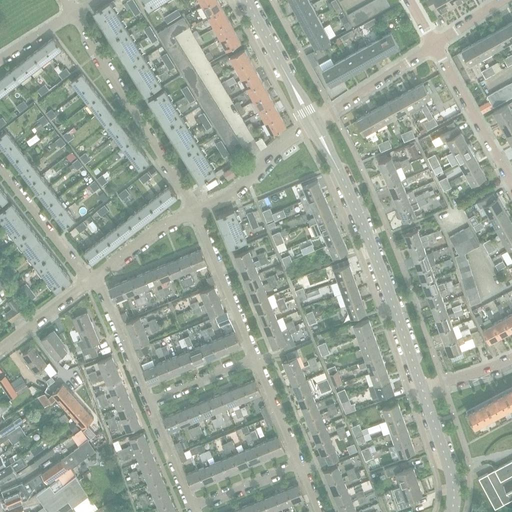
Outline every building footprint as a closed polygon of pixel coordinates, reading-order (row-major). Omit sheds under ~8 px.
[(142,0),(148,10),(162,2),(164,0),(142,0)] [(207,17),(222,9),(217,0),(212,0),(202,6),(207,17)] [(296,12),(311,4),(308,0),(292,0),(290,1),(296,12)] [(375,14),(380,11),(373,0),(368,3),(375,14)] [(373,0),(380,11),(385,8),(380,0),(373,0)] [(380,0),(385,8),(390,5),(386,0),(380,0)] [(441,13),(452,7),(448,0),(426,0),(432,9),(437,6),(441,13)] [(111,40),(126,30),(109,3),(93,13),(111,40)] [(369,17),(375,14),(368,3),(363,6),(369,17)] [(302,24),(317,15),(311,4),(296,12),(302,24)] [(364,20),(369,17),(363,6),(358,9),(364,20)] [(213,28),(228,20),(222,9),(207,17),(213,28)] [(359,23),(364,20),(358,9),(353,12),(359,23)] [(354,26),(359,23),(353,12),(348,15),(354,26)] [(308,35),(323,27),(317,15),(302,24),(308,35)] [(180,26),(185,23),(182,18),(177,21),(180,26)] [(219,39),(234,31),(228,20),(213,28),(219,39)] [(183,31),(180,26),(177,21),(172,24),(178,34),(183,31)] [(185,23),(180,26),(183,31),(189,28),(185,23)] [(174,37),(178,34),(172,24),(167,27),(172,34),(174,37)] [(502,46),(511,40),(511,36),(505,25),(494,31),(502,46)] [(162,30),(167,37),(172,34),(167,27),(162,30)] [(323,27),(308,35),(315,47),(330,38),(323,27)] [(127,67),(143,57),(126,30),(111,40),(127,67)] [(162,40),(167,37),(162,30),(157,33),(162,40)] [(195,38),(200,36),(196,30),(192,33),(195,38)] [(234,31),(219,39),(225,50),(240,42),(234,31)] [(491,52),(502,46),(494,31),(483,37),(491,52)] [(379,38),(387,53),(399,47),(390,32),(379,38)] [(177,42),(174,37),(172,34),(167,37),(162,40),(167,48),(177,42)] [(198,44),(203,41),(200,36),(195,38),(198,44)] [(42,45),(51,56),(62,48),(53,37),(42,45)] [(480,58),(491,52),(483,37),(472,44),(480,58)] [(376,60),(387,53),(379,38),(367,44),(376,60)] [(170,53),(180,47),(177,42),(167,48),(170,53)] [(365,66),(376,60),(367,44),(356,51),(365,66)] [(469,64),(480,58),(472,44),(461,50),(469,64)] [(40,64),(51,56),(42,45),(32,54),(40,64)] [(173,58),(183,52),(180,47),(170,53),(173,58)] [(235,68),(250,60),(244,49),(229,57),(235,68)] [(354,72),(365,66),(356,51),(345,57),(354,72)] [(176,63),(186,57),(183,52),(173,58),(176,63)] [(208,60),(212,58),(209,52),(204,55),(208,60)] [(30,73),(40,64),(32,54),(21,62),(30,73)] [(507,66),(511,62),(508,56),(503,58),(507,66)] [(145,95),(161,85),(143,57),(127,67),(145,95)] [(179,68),(189,62),(186,57),(176,63),(179,68)] [(342,78),(354,72),(345,57),(334,63),(342,78)] [(250,60),(235,68),(241,79),(256,71),(250,60)] [(19,81),(30,73),(21,62),(11,70),(19,81)] [(182,73),(192,67),(189,62),(179,68),(182,73)] [(331,85),(342,78),(334,63),(322,70),(331,85)] [(220,70),(216,64),(212,67),(215,73),(220,70)] [(486,68),(490,75),(495,72),(491,65),(486,68)] [(185,78),(195,72),(192,67),(182,73),(185,78)] [(485,78),(490,75),(486,68),(481,71),(485,78)] [(9,89),(19,81),(11,70),(0,78),(9,89)] [(247,90),(262,82),(256,71),(241,79),(247,90)] [(189,83),(198,77),(195,72),(185,78),(189,83)] [(80,92),(90,84),(81,73),(71,81),(80,92)] [(192,88),(202,82),(198,77),(189,83),(192,88)] [(0,96),(9,89),(0,78),(0,96)] [(195,93),(205,87),(202,82),(192,88),(195,93)] [(253,101),(268,93),(262,82),(247,90),(253,101)] [(411,89),(419,103),(430,97),(422,83),(411,89)] [(41,87),(45,92),(49,89),(44,84),(41,87)] [(88,103),(99,95),(90,84),(80,92),(88,103)] [(508,98),(511,95),(511,92),(507,84),(502,87),(508,98)] [(41,95),(45,92),(41,87),(37,89),(41,95)] [(198,98),(208,92),(205,87),(195,93),(198,98)] [(503,101),(508,98),(502,87),(497,89),(503,101)] [(408,109),(419,103),(411,89),(400,95),(408,109)] [(498,104),(503,101),(497,89),(492,92),(498,104)] [(165,128),(181,118),(164,90),(148,100),(158,116),(165,128)] [(201,103),(211,97),(208,92),(198,98),(201,103)] [(493,107),(498,104),(492,92),(486,95),(493,107)] [(259,111),(274,103),(268,93),(253,101),(259,111)] [(97,114),(107,106),(99,95),(88,103),(97,114)] [(397,115),(408,109),(400,95),(389,101),(397,115)] [(204,108),(214,102),(211,97),(201,103),(204,108)] [(20,103),(24,109),(28,106),(23,100),(20,103)] [(386,121),(397,115),(389,101),(378,107),(386,121)] [(207,113),(217,107),(214,102),(204,108),(207,113)] [(20,111),(24,109),(20,103),(16,106),(20,111)] [(265,122),(280,114),(274,103),(259,111),(265,122)] [(499,123),(511,115),(511,112),(507,103),(493,112),(496,117),(499,123)] [(105,125),(115,117),(107,106),(97,114),(105,125)] [(210,118),(220,112),(217,107),(207,113),(210,118)] [(375,127),(386,121),(378,107),(367,113),(375,127)] [(49,116),(54,112),(51,108),(46,112),(49,116)] [(54,112),(49,116),(52,120),(57,116),(54,112)] [(214,123),(223,117),(220,112),(210,118),(214,123)] [(364,134),(375,127),(367,113),(356,119),(364,134)] [(280,114),(265,122),(271,133),(286,125),(280,114)] [(41,123),(46,118),(44,115),(38,119),(41,123)] [(505,134),(511,129),(511,115),(499,123),(505,134)] [(113,136),(124,127),(115,117),(105,125),(113,136)] [(217,128),(227,122),(223,117),(214,123),(217,128)] [(428,120),(433,127),(437,124),(433,117),(428,120)] [(46,118),(41,123),(44,126),(49,122),(46,118)] [(182,155),(198,145),(181,118),(165,128),(182,155)] [(427,130),(433,127),(428,120),(423,123),(427,130)] [(220,133),(230,127),(227,122),(217,128),(220,133)] [(122,146),(132,138),(124,127),(113,136),(122,146)] [(223,138),(233,132),(230,127),(220,133),(223,138)] [(406,131),(409,139),(414,137),(411,129),(406,131)] [(66,138),(71,134),(68,130),(63,134),(66,138)] [(0,143),(5,150),(15,142),(7,131),(0,136),(0,143)] [(403,141),(409,139),(406,131),(400,134),(403,141)] [(453,151),(467,143),(461,131),(447,139),(453,151)] [(226,143),(236,137),(233,132),(223,138),(226,143)] [(71,134),(66,138),(68,142),(74,137),(71,134)] [(58,144),(63,140),(60,136),(55,141),(58,144)] [(229,148),(239,142),(236,137),(226,143),(229,148)] [(130,157),(141,149),(132,138),(122,146),(130,157)] [(382,141),(386,149),(391,147),(388,139),(382,141)] [(63,140),(58,144),(61,148),(66,144),(63,140)] [(380,151),(386,149),(382,141),(377,144),(380,151)] [(13,161),(24,153),(15,142),(5,150),(13,161)] [(239,142),(229,148),(232,153),(242,147),(239,142)] [(459,161),(473,154),(467,143),(453,151),(459,161)] [(199,182),(215,172),(198,145),(182,155),(199,182)] [(141,149),(130,157),(139,169),(149,160),(141,149)] [(82,160),(88,155),(85,152),(80,156),(82,160)] [(22,172),(32,164),(24,153),(13,161),(22,172)] [(429,163),(437,159),(434,154),(427,158),(429,163)] [(465,172),(479,165),(473,154),(459,161),(465,172)] [(88,155),(82,160),(85,163),(91,159),(88,155)] [(393,162),(390,156),(377,161),(382,174),(395,168),(401,165),(399,161),(398,159),(393,162)] [(74,166),(80,162),(77,158),(72,162),(74,166)] [(437,159),(429,163),(432,168),(439,164),(437,159)] [(80,162),(74,166),(77,170),(83,166),(80,162)] [(30,183),(41,175),(32,164),(22,172),(30,183)] [(479,165),(465,172),(471,184),(486,176),(479,165)] [(228,178),(234,174),(230,168),(224,172),(228,178)] [(395,168),(382,174),(387,185),(400,180),(395,168)] [(99,181),(105,177),(102,173),(96,178),(99,181)] [(143,183),(146,180),(142,174),(138,177),(143,183)] [(39,194),(49,186),(41,175),(30,183),(39,194)] [(105,177),(99,181),(102,185),(108,181),(105,177)] [(441,186),(448,182),(446,177),(438,180),(441,186)] [(91,188),(97,183),(94,180),(88,184),(91,188)] [(308,198),(323,192),(318,180),(302,186),(308,198)] [(392,197),(405,192),(400,180),(387,185),(392,197)] [(448,182),(441,186),(443,191),(451,187),(448,182)] [(97,183),(91,188),(94,192),(100,187),(97,183)] [(158,194),(166,205),(177,196),(169,185),(158,194)] [(47,205),(57,197),(49,186),(39,194),(47,205)] [(430,195),(428,190),(415,196),(412,189),(405,192),(392,197),(397,209),(416,201),(423,198),(430,195)] [(121,199),(125,196),(121,191),(117,194),(121,199)] [(312,210),(328,203),(323,192),(308,198),(312,210)] [(489,216),(503,208),(497,197),(495,198),(493,193),(476,202),(479,207),(483,205),(489,216)] [(155,213),(166,205),(158,194),(147,202),(155,213)] [(55,216),(66,207),(57,197),(47,205),(55,216)] [(402,221),(415,215),(412,209),(418,206),(418,205),(418,206),(416,201),(397,209),(402,221)] [(145,221),(155,213),(147,202),(137,211),(145,221)] [(0,218),(16,239),(31,228),(11,203),(0,211),(0,218)] [(310,224),(317,221),(333,215),(328,203),(312,210),(315,216),(308,219),(310,224)] [(66,207),(55,216),(64,227),(75,219),(66,207)] [(100,215),(104,212),(100,207),(96,210),(100,215)] [(264,216),(272,213),(269,208),(262,211),(264,216)] [(496,227),(510,219),(503,208),(489,216),(496,227)] [(229,247),(247,240),(234,210),(217,217),(229,247)] [(134,229),(145,221),(137,211),(126,219),(134,229)] [(272,213),(264,216),(266,222),(274,218),(272,213)] [(315,236),(322,233),(338,226),(333,215),(317,221),(310,224),(315,236)] [(124,238),(134,229),(126,219),(116,227),(124,238)] [(511,223),(510,219),(496,227),(502,238),(511,232),(511,223)] [(480,221),(473,225),(476,230),(483,226),(480,221)] [(79,232),(83,229),(79,224),(75,227),(79,232)] [(469,238),(474,235),(469,225),(464,228),(469,238)] [(327,244),(343,238),(338,226),(322,233),(327,244)] [(113,246),(124,238),(116,227),(105,235),(113,246)] [(36,265),(50,253),(31,228),(16,239),(36,265)] [(464,241),(469,238),(464,228),(459,231),(464,241)] [(419,235),(417,229),(403,233),(408,246),(427,239),(425,234),(425,233),(419,235)] [(425,234),(427,239),(435,236),(441,234),(440,229),(425,234)] [(274,239),(282,236),(280,231),(272,234),(274,239)] [(459,243),(464,241),(459,231),(454,234),(459,243)] [(508,249),(511,246),(511,232),(502,238),(508,249)] [(454,246),(459,243),(454,234),(449,237),(454,246)] [(103,254),(113,246),(105,235),(95,244),(103,254)] [(474,235),(469,238),(475,247),(480,245),(474,235)] [(282,236),(274,239),(276,245),(284,241),(282,236)] [(343,238),(327,244),(332,256),(348,250),(343,238)] [(469,238),(464,241),(470,250),(475,247),(469,238)] [(485,247),(493,243),(490,238),(483,242),(485,247)] [(412,258),(426,253),(423,245),(428,243),(427,239),(408,246),(412,258)] [(464,241),(459,243),(454,246),(459,254),(465,253),(470,250),(464,241)] [(493,243),(485,247),(488,252),(495,248),(493,243)] [(92,263),(103,254),(95,244),(84,252),(92,263)] [(189,255),(194,268),(207,263),(201,249),(189,255)] [(240,267),(253,262),(248,250),(235,255),(240,267)] [(55,290),(70,279),(50,253),(36,265),(55,290)] [(428,260),(426,253),(412,258),(416,270),(430,265),(435,263),(443,260),(442,256),(428,260)] [(457,261),(467,258),(465,253),(459,254),(455,256),(457,261)] [(284,263),(292,259),(289,254),(282,257),(284,263)] [(183,273),(194,268),(189,255),(178,259),(183,273)] [(6,268),(11,264),(6,257),(1,261),(6,268)] [(458,266),(469,263),(468,258),(467,258),(457,261),(458,266)] [(172,278),(183,273),(178,259),(166,264),(172,278)] [(292,259),(284,263),(286,268),(294,265),(292,259)] [(498,269),(505,265),(502,260),(495,264),(498,269)] [(245,279),(258,273),(253,262),(240,267),(245,279)] [(338,281),(353,275),(349,263),(333,268),(338,281)] [(460,272),(471,268),(469,263),(458,266),(460,272)] [(11,264),(6,268),(11,274),(16,270),(11,264)] [(161,282),(172,278),(166,264),(155,269),(161,282)] [(430,265),(416,270),(421,282),(434,277),(430,265)] [(462,277),(473,274),(471,268),(460,272),(462,277)] [(149,287),(161,282),(155,269),(144,273),(149,287)] [(138,292),(149,287),(144,273),(133,278),(138,292)] [(249,290),(263,285),(258,273),(245,279),(249,290)] [(463,282),(474,279),(473,274),(462,277),(463,282)] [(208,284),(214,282),(211,275),(206,277),(208,284)] [(342,292),(357,287),(353,275),(338,281),(342,292)] [(425,294),(444,287),(443,282),(442,282),(436,284),(434,277),(421,282),(425,294)] [(127,296),(138,292),(133,278),(121,283),(127,296)] [(474,279),(463,282),(465,288),(476,284),(474,279)] [(26,293),(31,289),(26,283),(21,287),(26,293)] [(115,301),(127,296),(121,283),(109,288),(115,301)] [(476,284),(465,288),(467,293),(478,290),(476,284)] [(254,301),(268,296),(263,285),(249,290),(254,301)] [(205,303),(218,297),(214,286),(200,292),(205,303)] [(297,295),(305,292),(303,287),(295,290),(297,295)] [(346,304),(361,299),(357,287),(342,292),(346,304)] [(429,306),(443,301),(441,295),(446,293),(446,292),(444,287),(425,294),(429,306)] [(31,289),(26,293),(30,300),(36,296),(31,289)] [(478,290),(467,293),(468,299),(479,295),(478,290)] [(305,292),(297,295),(300,301),(307,297),(305,292)] [(479,295),(468,299),(470,304),(481,301),(479,295)] [(259,313),(272,307),(268,296),(254,301),(259,313)] [(11,307),(18,317),(25,312),(13,297),(7,302),(11,307)] [(218,297),(205,303),(209,315),(223,309),(218,297)] [(361,299),(346,304),(350,317),(365,311),(361,299)] [(434,318),(447,313),(443,301),(429,306),(434,318)] [(11,322),(18,317),(11,307),(4,313),(11,322)] [(263,324),(277,319),(272,307),(259,313),(263,324)] [(307,319),(315,315),(313,310),(305,313),(307,319)] [(123,321),(128,319),(125,311),(120,314),(123,321)] [(215,315),(219,325),(230,320),(229,318),(226,311),(220,313),(215,315)] [(449,318),(455,316),(453,311),(447,313),(434,318),(438,331),(452,326),(449,318)] [(509,331),(511,329),(511,312),(502,317),(509,331)] [(99,341),(96,334),(87,313),(74,318),(83,339),(78,341),(84,354),(89,352),(91,357),(98,354),(93,343),(99,341)] [(315,315),(307,319),(309,324),(317,321),(315,315)] [(499,336),(509,331),(502,317),(492,323),(499,336)] [(131,335),(145,330),(140,318),(127,324),(131,335)] [(268,336),(282,330),(277,319),(263,324),(268,336)] [(357,336),(372,331),(368,319),(353,324),(357,336)] [(488,342),(499,336),(492,323),(481,329),(488,342)] [(442,343),(456,338),(452,326),(438,331),(442,343)] [(55,359),(66,350),(62,345),(64,344),(53,330),(40,339),(55,359)] [(145,330),(131,335),(136,347),(150,341),(145,330)] [(282,330),(268,336),(273,348),(282,344),(284,349),(296,345),(293,338),(286,341),(282,330)] [(462,336),(464,340),(471,338),(474,345),(481,343),(476,330),(470,333),(462,336)] [(361,348),(376,343),(372,331),(357,336),(361,348)] [(224,336),(230,350),(241,345),(236,332),(224,336)] [(218,355),(230,350),(224,336),(213,341),(218,355)] [(462,336),(456,338),(442,343),(447,355),(467,348),(464,340),(462,336)] [(207,359),(218,355),(213,341),(201,346),(207,359)] [(320,350),(328,347),(326,341),(318,345),(320,350)] [(365,360),(381,355),(376,343),(361,348),(365,360)] [(34,372),(46,363),(33,346),(22,354),(27,360),(25,361),(34,372)] [(195,364),(207,359),(201,346),(190,351),(195,364)] [(328,347),(320,350),(322,355),(330,352),(328,347)] [(144,356),(141,348),(136,350),(139,358),(144,356)] [(288,373),(302,368),(297,356),(300,355),(298,349),(287,354),(289,359),(284,362),(288,373)] [(184,369),(195,364),(190,351),(178,355),(184,369)] [(172,374),(184,369),(178,355),(167,360),(172,374)] [(369,372),(385,367),(381,355),(365,360),(369,372)] [(103,373),(116,368),(111,356),(98,362),(103,373)] [(161,378),(172,374),(167,360),(155,365),(161,378)] [(149,383),(161,378),(155,365),(144,370),(149,383)] [(330,373),(337,370),(335,365),(327,368),(330,373)] [(374,384),(389,379),(385,367),(369,372),(374,384)] [(107,385),(121,379),(116,368),(103,373),(107,385)] [(293,385),(306,379),(302,368),(288,373),(293,385)] [(90,379),(98,375),(95,370),(88,373),(90,379)] [(337,370),(330,373),(332,379),(340,375),(337,370)] [(9,382),(5,375),(0,378),(0,382),(3,386),(11,398),(17,394),(9,382)] [(98,375),(90,379),(92,384),(100,381),(98,375)] [(18,393),(28,386),(21,376),(11,383),(18,393)] [(244,383),(249,397),(261,392),(255,378),(244,383)] [(112,396),(126,391),(121,379),(107,385),(112,396)] [(298,396),(311,391),(306,379),(293,385),(298,396)] [(389,379),(374,384),(378,396),(393,391),(389,379)] [(83,427),(93,417),(63,383),(52,393),(83,427)] [(238,402),(249,397),(244,383),(232,388),(238,402)] [(511,386),(466,411),(474,426),(511,405),(511,386)] [(226,406),(238,402),(232,388),(221,393),(226,406)] [(339,397),(347,394),(345,388),(337,391),(339,397)] [(117,408),(130,402),(126,391),(112,396),(117,408)] [(302,408),(316,402),(311,391),(298,396),(302,408)] [(52,395),(49,397),(46,392),(42,395),(48,404),(55,399),(52,395)] [(100,401),(107,398),(105,393),(97,396),(100,401)] [(215,411),(226,406),(221,393),(209,398),(215,411)] [(347,394),(339,397),(342,402),(349,399),(347,394)] [(107,398),(100,401),(102,407),(109,403),(107,398)] [(204,416),(215,411),(209,398),(198,403),(204,416)] [(122,419),(135,413),(130,402),(117,408),(122,419)] [(307,419),(321,414),(316,402),(302,408),(307,419)] [(386,420),(401,415),(397,402),(382,408),(386,420)] [(192,421),(204,416),(198,403),(186,407),(192,421)] [(263,415),(268,413),(265,405),(259,407),(263,415)] [(181,426),(192,421),(186,407),(175,412),(181,426)] [(169,430),(181,426),(175,412),(163,417),(169,430)] [(135,413),(122,419),(126,431),(140,425),(135,413)] [(312,431),(325,425),(321,414),(307,419),(312,431)] [(269,415),(264,418),(267,425),(272,423),(269,415)] [(390,432),(405,426),(401,415),(386,420),(390,432)] [(109,424),(116,421),(114,416),(107,419),(109,424)] [(0,436),(15,427),(16,426),(13,421),(0,429),(0,436)] [(116,421),(109,424),(111,429),(118,426),(116,421)] [(354,432),(361,428),(359,423),(351,426),(354,432)] [(317,442),(330,437),(325,425),(312,431),(317,442)] [(394,444),(409,438),(405,426),(390,432),(394,444)] [(15,427),(0,436),(0,449),(2,448),(0,445),(0,442),(17,431),(15,427)] [(78,445),(88,438),(81,428),(71,435),(78,445)] [(361,428),(354,432),(356,437),(363,434),(361,428)] [(14,443),(23,437),(20,432),(11,438),(14,443)] [(129,452),(134,449),(147,444),(143,432),(129,438),(132,444),(126,447),(129,452)] [(245,434),(248,441),(253,439),(250,432),(245,434)] [(267,440),(273,454),(285,449),(279,435),(267,440)] [(330,437),(317,442),(321,454),(322,454),(333,449),(335,448),(330,437)] [(409,438),(394,444),(398,456),(414,450),(409,438)] [(250,463),(261,458),(256,444),(253,439),(248,441),(251,446),(244,449),(250,463)] [(261,458),(273,454),(267,440),(256,444),(261,458)] [(177,451),(182,448),(178,441),(173,443),(177,451)] [(139,461),(152,455),(147,444),(134,449),(139,461)] [(363,455),(371,452),(369,446),(361,450),(363,455)] [(121,455),(129,452),(126,447),(119,450),(116,451),(118,456),(121,455)] [(238,468),(250,463),(244,449),(233,454),(238,468)] [(333,449),(322,454),(326,463),(337,458),(333,449)] [(76,476),(70,468),(79,461),(71,450),(42,471),(41,472),(45,477),(50,484),(59,477),(64,484),(76,476)] [(183,451),(178,453),(181,461),(186,459),(183,451)] [(129,452),(121,455),(123,460),(131,457),(129,452)] [(371,452),(363,455),(365,460),(373,457),(371,452)] [(227,473),(238,468),(233,454),(221,459),(227,473)] [(0,468),(15,460),(15,459),(13,456),(4,461),(1,455),(0,455),(0,468)] [(0,481),(17,472),(16,470),(27,463),(22,455),(15,459),(15,460),(0,468),(0,481)] [(144,472),(157,467),(152,455),(139,461),(144,472)] [(216,477),(227,473),(221,459),(210,464),(216,477)] [(511,459),(478,478),(495,508),(511,499),(511,459)] [(204,482),(216,477),(210,464),(198,468),(204,482)] [(400,486),(417,480),(412,466),(400,471),(398,464),(385,469),(387,475),(395,472),(400,486)] [(330,483),(343,477),(339,466),(325,471),(330,483)] [(148,483),(162,478),(157,467),(144,472),(148,483)] [(348,475),(355,472),(353,467),(346,470),(348,475)] [(192,487),(204,482),(198,468),(187,473),(192,487)] [(131,478),(138,475),(136,469),(129,472),(131,478)] [(33,488),(42,480),(41,479),(45,477),(41,472),(42,471),(23,483),(22,482),(1,490),(3,496),(1,497),(2,501),(1,502),(2,506),(4,506),(5,507),(27,498),(33,488)] [(138,475),(131,478),(133,483),(140,480),(138,475)] [(92,511),(99,507),(76,476),(64,484),(59,477),(50,484),(36,494),(44,505),(41,508),(43,511),(50,511),(68,499),(77,511),(92,511)] [(335,494),(348,489),(343,477),(330,483),(335,494)] [(153,495),(166,489),(162,478),(148,483),(153,495)] [(417,480),(400,486),(405,499),(396,502),(399,509),(412,504),(409,497),(422,493),(417,480)] [(287,488),(292,502),(304,497),(299,483),(287,488)] [(281,506),(292,502),(287,488),(276,493),(281,506)] [(158,506),(171,501),(166,489),(153,495),(158,506)] [(339,506),(352,500),(348,489),(335,494),(339,506)] [(358,498),(365,495),(363,490),(356,493),(358,498)] [(140,500),(147,497),(145,492),(138,495),(140,500)] [(270,511),(281,506),(276,493),(264,497),(270,511)] [(360,503),(367,500),(365,495),(358,498),(360,503)] [(147,497),(140,500),(142,505),(149,502),(147,497)] [(256,511),(267,511),(270,511),(264,497),(253,502),(256,511)] [(341,511),(356,511),(357,511),(354,505),(360,503),(358,498),(352,500),(339,506),(341,511)] [(64,511),(72,511),(76,509),(73,505),(68,499),(60,506),(64,511)] [(160,511),(176,511),(171,501),(158,506),(160,511)] [(243,511),(256,511),(253,502),(241,507),(243,511)]
